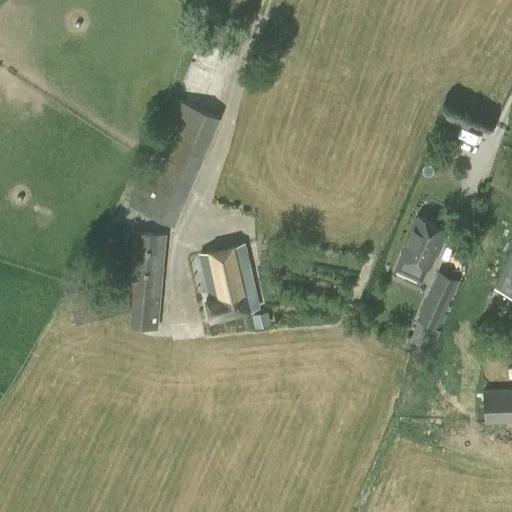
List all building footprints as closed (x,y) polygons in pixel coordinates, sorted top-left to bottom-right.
[(174,97),(129,203),(175,224),(220,116),(174,97)] [(444,120),(453,124),(457,116),(448,111),(444,120)] [(402,253),(429,265),(446,227),(419,215),(402,253)] [(106,229),(102,273),(125,274),(128,230),(106,229)] [(132,231),(127,287),(134,288),(132,310),(130,326),(159,328),(167,233),(132,231)] [(210,318),(259,306),(254,288),(244,242),(199,253),(210,298),(206,299),(210,318)] [(511,246),(494,285),(511,293),(511,246)] [(417,318),(438,327),(459,279),(439,270),(417,318)] [(76,324),(132,310),(125,279),(68,292),(76,324)] [(511,386),(483,389),(486,422),(511,420),(511,386)]
